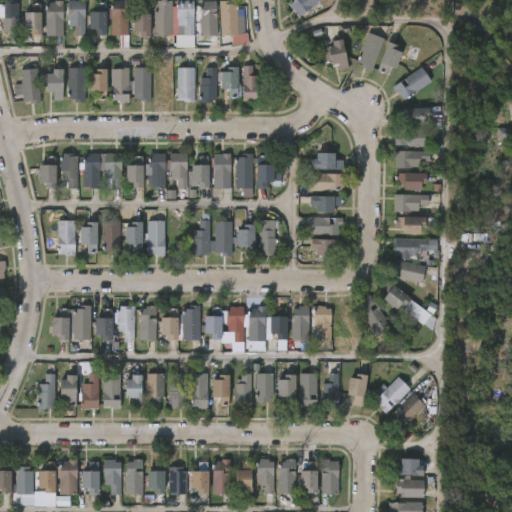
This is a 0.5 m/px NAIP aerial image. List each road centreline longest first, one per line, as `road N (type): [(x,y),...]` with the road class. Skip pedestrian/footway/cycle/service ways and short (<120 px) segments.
road 1 (residential): [(363,511),(363,452),(343,438),(23,434),(0,424)]
road 2 (residential): [(0,78),(39,243),(30,345),(0,410)]
road 3 (residential): [(341,278),(366,266),(371,153),(346,110),(285,62),(270,37),(266,0)]
road 4 (residential): [(324,95),(308,116),(284,127),(55,129),(16,138)]
road 5 (residential): [(39,279),(341,278)]
